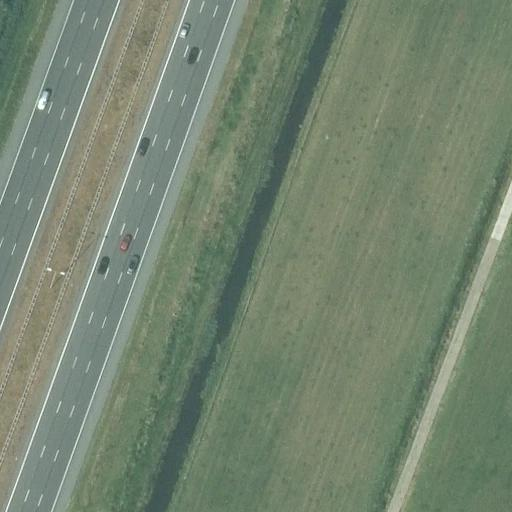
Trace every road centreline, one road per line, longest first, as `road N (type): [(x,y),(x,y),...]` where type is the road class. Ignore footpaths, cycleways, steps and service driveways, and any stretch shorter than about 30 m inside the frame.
road 1 (motorway): [(29,511),(213,0)]
road 2 (motorway): [(96,0),(0,265)]
